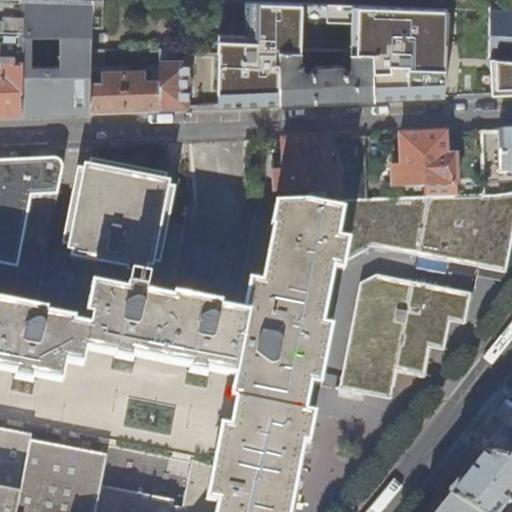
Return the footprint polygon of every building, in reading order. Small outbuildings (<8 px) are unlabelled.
[(90,110),(90,95),(91,81),(91,49),(93,49),(93,34),(93,24),(93,0),(0,0),(0,25),(9,26),(21,26),(44,26),(44,33),(62,32),(61,49),(61,65),(31,64),(24,64),(25,45),(16,45),(16,36),(8,36),(7,36),(6,36),(5,36),(4,37),(3,38),(2,38),(1,39),(1,40),(0,40),(0,41),(0,57),(2,57),(21,58),(21,112),(43,112),(59,111),(90,110)] [(103,0),(93,0),(93,24),(103,24),(103,0)] [(301,50),(346,52),(372,53),(380,54),(478,57),(511,59),(511,0),(499,0),(482,8),(468,8),(458,7),(288,1),(282,0),(282,25),(282,50),(301,50)] [(0,32),(8,33),(8,36),(16,36),(16,45),(25,45),(24,64),(31,64),(32,33),(44,33),(44,26),(21,26),(9,26),(0,25),(0,32)] [(188,106),(189,50),(162,48),(161,50),(160,79),(160,107),(188,106)] [(244,51),(219,50),(219,52),(218,52),(216,105),(244,103),(244,51)] [(301,62),(301,50),(282,50),(281,102),(374,99),(373,95),(372,53),(346,52),(346,57),(351,57),(350,71),(343,72),(343,66),(314,68),(309,75),(301,68),(301,65),(303,65),(303,62),(301,62)] [(380,95),(380,54),(372,53),(373,95),(380,95)] [(511,68),(478,68),(478,57),(380,54),(380,95),(373,95),(374,99),(455,96),(511,93),(511,68)] [(0,113),(21,112),(21,58),(2,57),(2,67),(0,66),(0,113)] [(511,68),(511,59),(478,57),(478,68),(511,68)] [(146,69),(124,70),(125,108),(160,107),(160,79),(146,79),(146,69)] [(103,81),(91,81),(90,95),(90,110),(125,108),(124,70),(102,71),(103,81)] [(511,173),(511,130),(498,131),(500,173),(511,173)] [(448,165),(447,133),(423,134),(425,186),(458,184),(458,165),(448,165)] [(393,187),(425,186),(423,134),(401,135),(402,167),(392,167),(393,187)] [(331,169),(330,138),(306,139),(308,190),(341,189),(340,169),(331,169)] [(275,191),(308,190),(306,139),(283,140),(284,171),(274,172),(275,191)] [(32,159),(27,181),(62,189),(66,171),(57,158),(32,159)] [(0,300),(1,301),(17,228),(27,181),(32,159),(0,160),(0,300)] [(168,182),(82,164),(63,252),(150,270),(168,182)] [(264,176),(248,176),(249,205),(265,205),(264,176)] [(62,189),(27,181),(17,228),(52,236),(62,189)] [(370,246),(506,273),(507,272),(511,247),(511,192),(504,194),(483,195),(426,198),(367,200),(345,201),(344,209),(331,269),(335,269),(370,248),(370,246)] [(331,269),(344,209),(345,201),(308,203),(281,204),(265,283),(257,281),(250,314),(238,370),(248,372),(246,385),(304,397),(331,269)] [(42,282),(52,236),(17,228),(1,301),(0,300),(0,369),(15,373),(15,377),(31,381),(33,376),(62,382),(66,362),(74,328),(75,323),(73,323),(73,319),(58,316),(65,287),(42,282)] [(88,340),(134,349),(146,292),(147,288),(149,288),(152,273),(133,270),(129,289),(100,284),(91,326),(90,332),(88,340)] [(396,372),(423,378),(424,377),(430,349),(444,351),(444,350),(451,322),(464,325),(466,323),(472,294),(377,275),(362,282),(340,390),(385,399),(390,371),(396,372)] [(174,298),(146,292),(134,349),(162,355),(174,298)] [(162,355),(209,364),(221,308),(174,298),(162,355)] [(250,314),(221,308),(209,364),(238,370),(250,314)] [(75,323),(74,328),(80,329),(90,332),(91,326),(81,324),(75,323)] [(88,340),(90,332),(80,329),(74,328),(66,362),(73,363),(77,364),(83,339),(88,340)] [(277,429),(297,433),(304,397),(246,385),(248,372),(238,370),(233,396),(238,398),(233,420),(236,421),(277,429)] [(390,400),(396,372),(390,371),(385,399),(390,400)] [(142,406),(140,432),(173,434),(175,409),(142,406)] [(511,417),(483,454),(511,459),(511,417)] [(284,511),(286,503),(282,502),(285,490),(295,443),(275,439),(277,429),(236,421),(227,463),(192,455),(191,461),(226,468),(222,486),(224,487),(218,511),(284,511)] [(0,511),(218,511),(224,487),(222,486),(226,468),(191,461),(190,466),(181,507),(173,505),(174,500),(100,486),(107,455),(31,440),(32,435),(0,428),(0,511)] [(275,439),(295,443),(297,433),(277,429),(275,439)] [(511,459),(483,454),(451,494),(478,511),(502,511),(509,504),(511,505),(511,502),(511,459)] [(478,511),(451,494),(443,504),(437,511),(478,511)]
